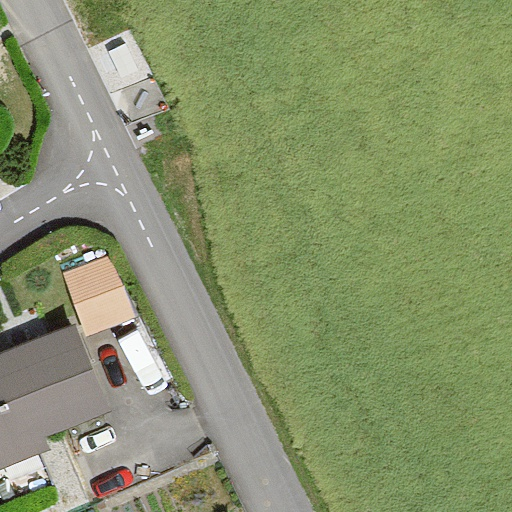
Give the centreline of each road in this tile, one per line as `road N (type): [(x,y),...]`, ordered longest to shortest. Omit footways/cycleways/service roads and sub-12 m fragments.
road 1 (residential): [(113,167),(285,511)]
road 2 (residential): [(113,167),(32,0)]
road 3 (residential): [(113,167),(0,234)]
